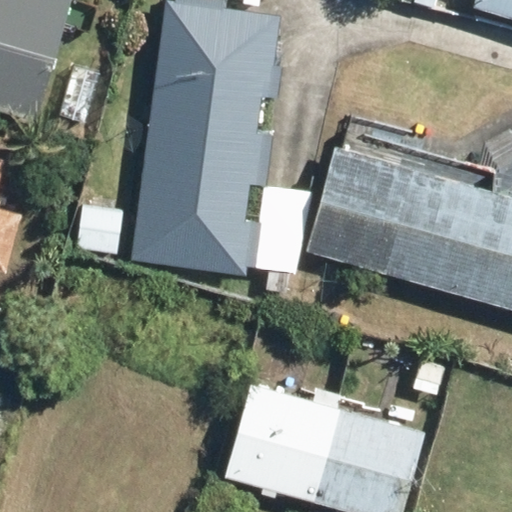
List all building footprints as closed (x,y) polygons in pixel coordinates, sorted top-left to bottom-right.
[(0,0),(0,104),(37,115),(68,0),(0,0)] [(280,10),(176,0),(160,0),(135,260),(246,271),(247,263),(294,267),(312,184),(264,179),(269,130),(257,129),(262,76),(274,77),(280,10)] [(511,0),(471,0),(471,4),(511,14),(511,0)] [(511,192),(333,143),(304,248),(511,305),(511,192)] [(0,262),(3,263),(17,213),(0,208),(0,196),(2,191),(0,190),(0,174),(5,156),(0,154),(0,262)] [(313,397),(249,379),(223,474),(314,498),(340,403),(338,403),(342,390),(317,384),(313,397)] [(401,511),(425,427),(340,403),(314,498),(363,511),(401,511)]
